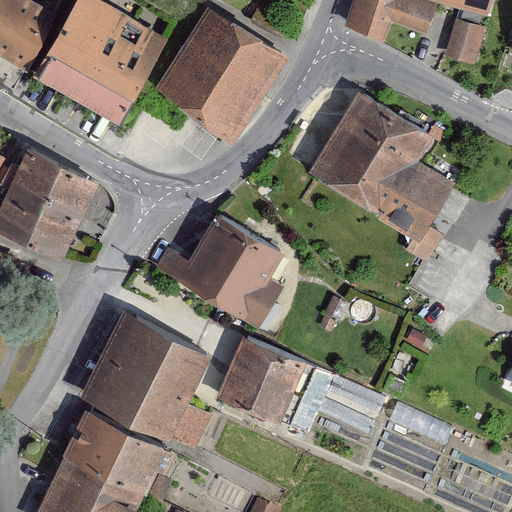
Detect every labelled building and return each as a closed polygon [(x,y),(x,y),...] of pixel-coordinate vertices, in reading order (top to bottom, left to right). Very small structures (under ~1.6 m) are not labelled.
[(60,17),(31,0),(0,0),(0,51),(29,69),(60,17)] [(168,43),(163,40),(184,1),(182,0),(123,0),(120,7),(106,0),(83,0),(41,75),(123,121),(168,43)] [(436,1),(432,0),(365,0),(358,27),(391,36),(396,20),(438,32),(444,12),(434,9),(436,1)] [(498,0),(432,0),(436,1),(465,9),(463,17),(491,25),(498,0)] [(295,21),(264,6),(258,17),(289,32),(295,21)] [(287,57),(214,12),(165,90),(227,142),(287,57)] [(491,25),(463,17),(452,55),(481,63),(491,25)] [(439,136),(368,94),(320,175),(423,236),(415,250),(433,261),(448,235),(434,227),(459,184),(423,162),(439,136)] [(67,167),(30,150),(0,217),(0,229),(32,244),(67,167)] [(103,183),(67,167),(32,244),(68,260),(103,183)] [(173,249),(161,269),(268,328),(290,289),(274,280),(289,254),(223,217),(197,263),(173,249)] [(0,277),(19,283),(25,264),(0,257),(0,277)] [(214,359),(132,320),(97,394),(200,443),(211,419),(191,409),(214,359)] [(392,400),(249,341),(224,403),(287,429),(291,419),(315,428),(320,415),(374,437),(378,426),(325,404),(331,389),(387,412),(392,400)] [(71,456),(149,492),(169,448),(91,413),(71,456)] [(139,511),(149,492),(71,456),(45,511),(139,511)] [(253,511),(278,511),(280,509),(260,499),(253,511)]
